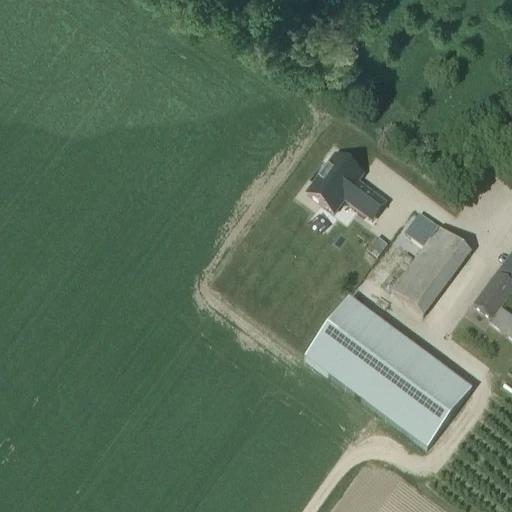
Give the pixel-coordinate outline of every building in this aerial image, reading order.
[(322,152),(292,194),(323,215),(333,203),(357,220),(375,198),(349,181),(352,175),(322,152)] [(409,242),(422,252),(436,233),(424,223),(409,242)] [(422,252),(415,261),(388,297),(421,321),(469,257),(436,233),(422,252)] [(511,289),(506,285),(496,277),(473,309),(491,322),(499,312),(511,293),(511,289)] [(348,304),(302,364),(425,456),(470,395),(415,354),(348,304)] [(511,321),(499,312),(491,322),(488,326),(511,344),(511,321)]
